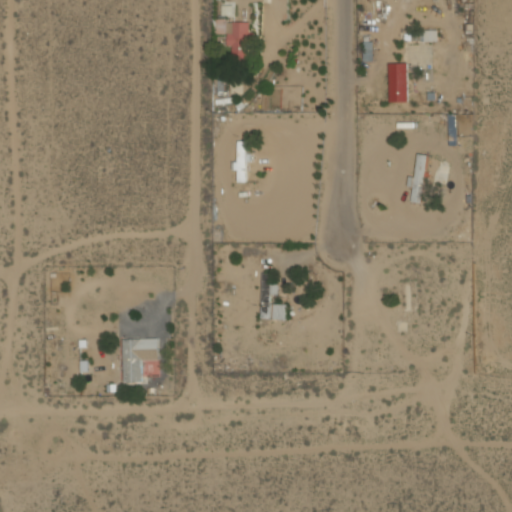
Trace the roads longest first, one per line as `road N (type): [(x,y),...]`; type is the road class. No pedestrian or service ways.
road 1 (residential): [(212,367),(205,0)]
road 2 (residential): [(338,0),(340,253)]
